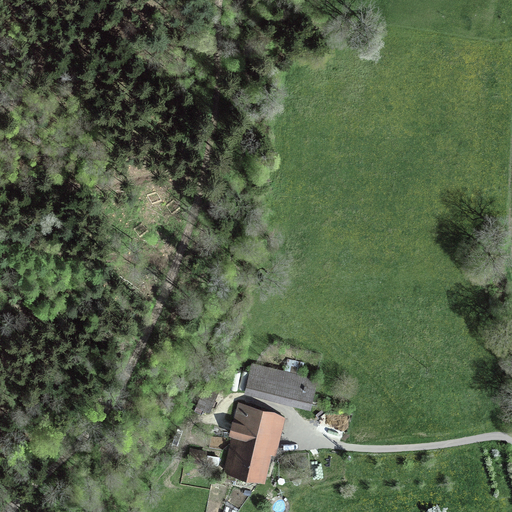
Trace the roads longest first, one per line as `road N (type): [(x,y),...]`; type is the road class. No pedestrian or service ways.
road 1 (track): [(10,511),(95,427),(159,310),(215,130),(219,0)]
road 2 (track): [(212,421),(235,395),(286,410),(307,434),(362,449),(511,439)]
